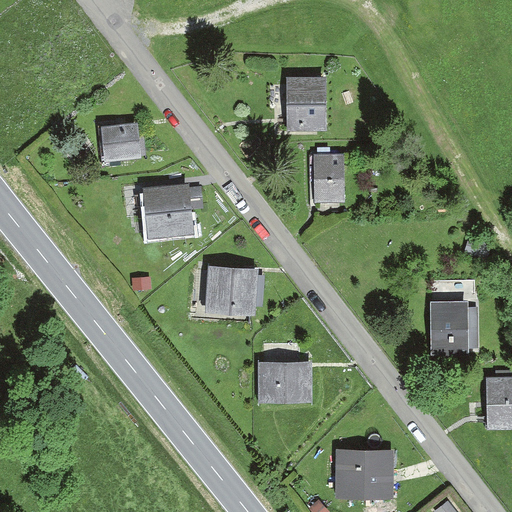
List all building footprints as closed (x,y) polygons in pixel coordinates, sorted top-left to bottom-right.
[(323,82),(289,82),(289,125),(323,125),(323,82)] [(137,123),(104,130),(111,167),(145,160),(137,123)] [(348,155),(314,156),(316,204),(351,202),(348,155)] [(197,186),(150,192),(155,232),(202,226),(197,186)] [(267,266),(215,266),(215,314),(267,314),(267,266)] [(475,304),(436,303),(435,357),(474,357),(475,304)] [(313,360),(274,362),(276,400),(314,398),(313,360)] [(511,384),(495,384),(493,426),(511,426),(511,384)] [(388,451),(347,448),(344,483),(385,486),(388,451)]
